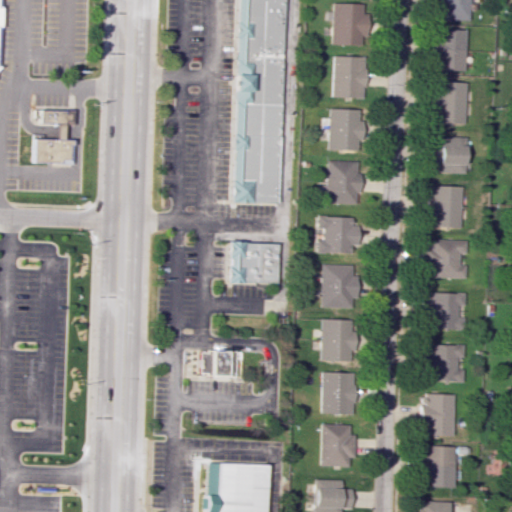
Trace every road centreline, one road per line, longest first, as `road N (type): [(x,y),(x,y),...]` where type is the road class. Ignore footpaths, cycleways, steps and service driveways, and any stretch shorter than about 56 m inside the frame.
road 1 (primary): [(116,511),(131,0)]
road 2 (residential): [(377,484),(396,0)]
road 3 (residential): [(126,220),(0,217)]
